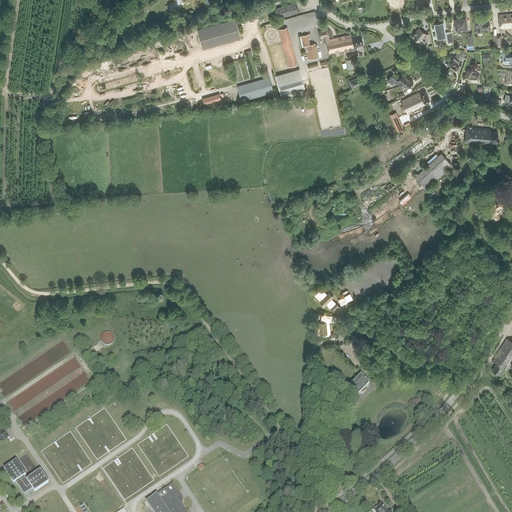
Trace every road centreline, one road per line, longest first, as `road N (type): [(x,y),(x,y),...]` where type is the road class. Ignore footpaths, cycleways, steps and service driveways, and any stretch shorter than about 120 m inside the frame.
road 1 (track): [(316,511),(295,451),(182,291),(164,281),(40,295),(25,291),(0,258)]
road 2 (track): [(0,215),(67,207),(53,169),(50,122),(78,46),(132,0)]
road 3 (secondary): [(327,511),(396,457),(465,385),(511,304)]
road 4 (unclassified): [(511,119),(457,95),(398,43)]
